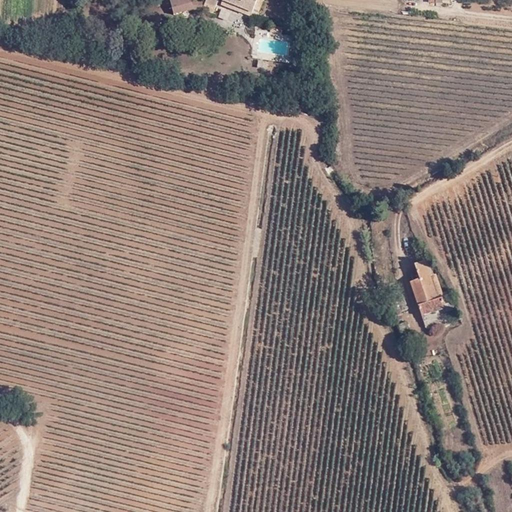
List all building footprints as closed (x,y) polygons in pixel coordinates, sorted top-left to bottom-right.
[(217,0),(205,0),(205,2),(189,1),(188,0),(169,0),(171,13),(188,9),(201,10),(212,14),(217,0)] [(221,0),(220,4),(250,16),(252,13),(256,15),(262,0),(221,0)] [(415,262),(420,277),(429,274),(424,259),(415,262)] [(443,290),(436,271),(429,274),(437,298),(444,295),(443,290)] [(420,277),(410,280),(421,314),(445,305),(447,309),(454,306),(447,288),(443,290),(444,295),(437,298),(429,274),(420,277)]
